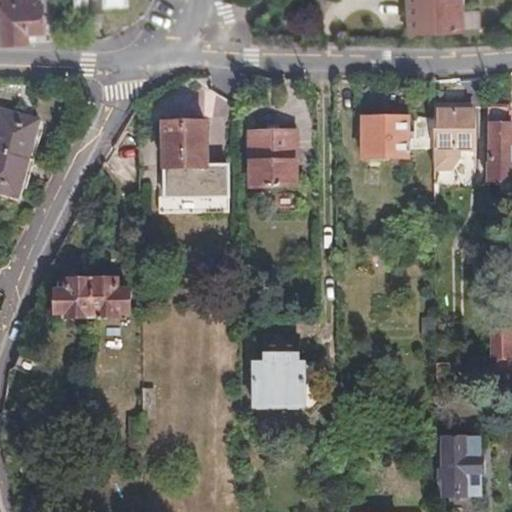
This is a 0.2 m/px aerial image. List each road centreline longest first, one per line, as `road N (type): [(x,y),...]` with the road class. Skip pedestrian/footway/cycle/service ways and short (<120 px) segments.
road 1 (tertiary): [(150,59),(511,60)]
road 2 (residential): [(0,341),(32,256),(150,59)]
road 3 (tertiary): [(150,59),(0,62)]
